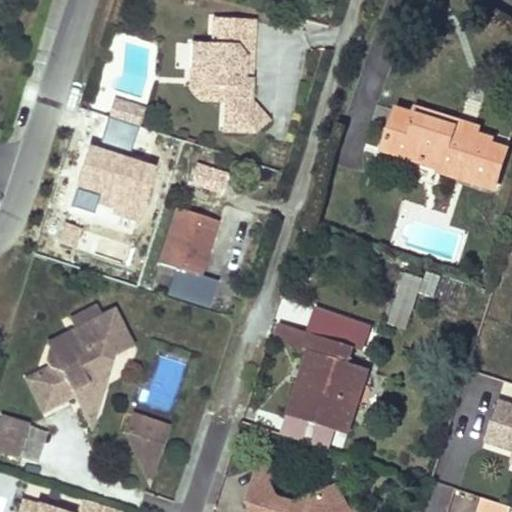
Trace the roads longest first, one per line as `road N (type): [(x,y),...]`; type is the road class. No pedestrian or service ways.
road 1 (residential): [(356,0),(192,511)]
road 2 (residential): [(83,0),(17,208),(0,237)]
